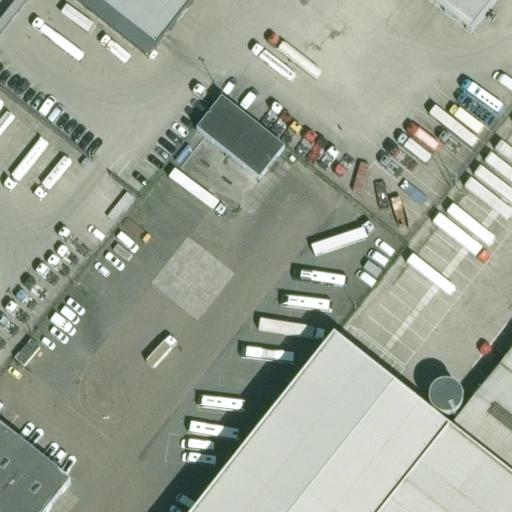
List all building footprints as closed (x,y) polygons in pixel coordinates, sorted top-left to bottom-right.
[(496,0),(91,0),(155,51),(195,0),(426,0),(469,34),(496,0)] [(285,150),(221,100),(196,132),(259,182),(285,150)] [(89,229),(111,196),(102,190),(80,224),(89,229)] [(511,511),(511,482),(449,434),(333,342),(197,511),(511,511)] [(511,353),(499,369),(511,379),(511,353)] [(511,379),(499,369),(449,432),(449,434),(511,482),(511,379)] [(0,511),(48,511),(70,485),(0,429),(0,511)] [(92,456),(105,440),(91,429),(78,444),(92,456)]
